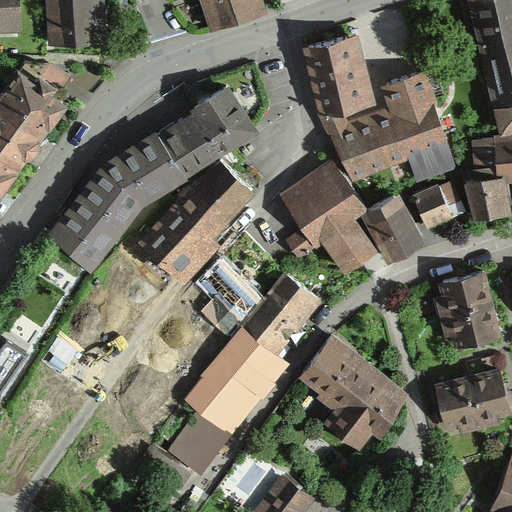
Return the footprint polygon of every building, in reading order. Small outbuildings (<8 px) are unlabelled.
[(17,0),(0,0),(0,30),(19,29),(17,0)] [(48,0),(52,44),(109,40),(105,0),(48,0)] [(240,18),(233,0),(200,0),(210,29),(240,18)] [(266,0),(233,0),(240,18),(270,8),(266,0)] [(511,0),(467,0),(497,133),(511,130),(511,0)] [(358,32),(305,45),(323,114),(341,109),(375,100),(358,32)] [(46,65),(20,67),(0,93),(0,103),(42,133),(65,101),(56,95),(67,78),(46,65)] [(451,96),(441,65),(386,84),(395,109),(346,126),(341,109),(323,114),(354,183),(406,164),(414,186),(462,170),(439,100),(451,96)] [(258,132),(229,86),(106,161),(49,236),(94,270),(143,207),(188,181),(187,179),(258,132)] [(42,133),(0,103),(0,139),(26,158),(42,133)] [(511,181),(511,136),(496,137),(499,181),(505,181),(511,181)] [(499,181),(496,137),(483,138),(484,166),(474,168),(475,179),(466,181),(474,218),(511,210),(505,181),(499,181)] [(26,158),(0,139),(0,192),(1,193),(26,158)] [(367,207),(333,156),(278,192),(302,227),(285,238),(299,259),(325,241),(346,273),(377,252),(353,216),(367,207)] [(255,191),(220,158),(140,242),(175,275),(255,191)] [(452,216),(438,183),(414,193),(428,226),(452,216)] [(362,214),(388,262),(424,242),(398,194),(362,214)] [(264,297),(221,256),(195,284),(212,299),(201,310),(228,336),(264,297)] [(485,271),(438,282),(446,313),(493,302),(485,271)] [(321,299),(286,272),(188,397),(198,405),(188,417),(194,421),(174,446),(206,471),(290,363),(278,354),(321,299)] [(493,302),(446,313),(453,345),(500,334),(493,302)] [(407,394),(331,335),(300,376),(342,408),(329,425),(358,447),(373,428),(382,435),(407,394)] [(511,416),(511,409),(500,366),(468,375),(481,424),(511,416)] [(481,424),(468,375),(434,384),(448,434),(481,424)] [(511,455),(502,483),(511,487),(511,455)] [(304,511),(313,499),(282,477),(257,511),(304,511)] [(511,511),(511,487),(502,483),(491,511),(511,511)]
